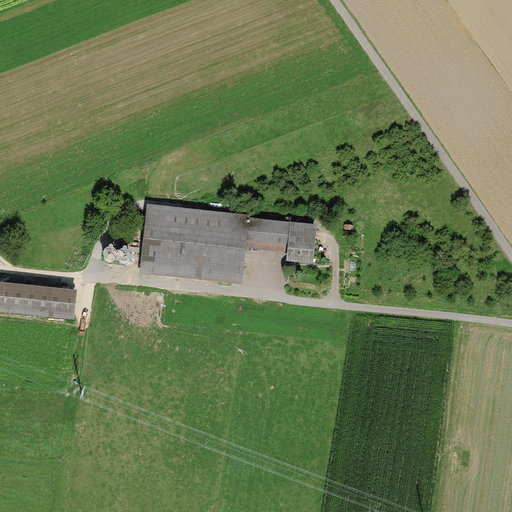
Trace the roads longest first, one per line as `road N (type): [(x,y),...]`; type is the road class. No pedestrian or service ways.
road 1 (track): [(0,275),(511,328)]
road 2 (track): [(511,264),(330,0)]
